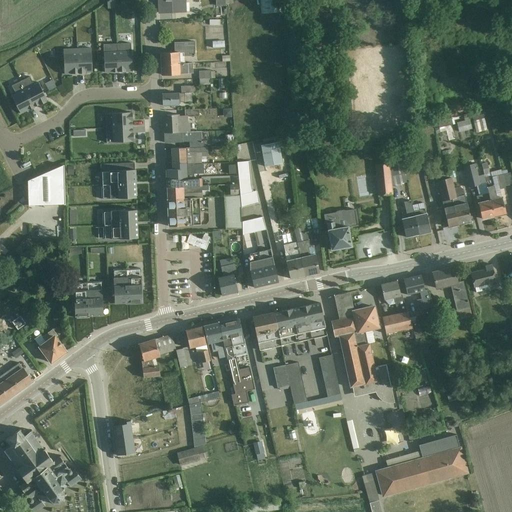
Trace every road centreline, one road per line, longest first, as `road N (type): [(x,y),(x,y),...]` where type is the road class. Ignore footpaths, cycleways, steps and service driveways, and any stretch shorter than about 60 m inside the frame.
road 1 (secondary): [(167,322),(511,241)]
road 2 (residential): [(153,92),(167,322)]
road 3 (residential): [(114,511),(96,380),(81,355)]
road 4 (residential): [(153,92),(84,96),(13,142)]
